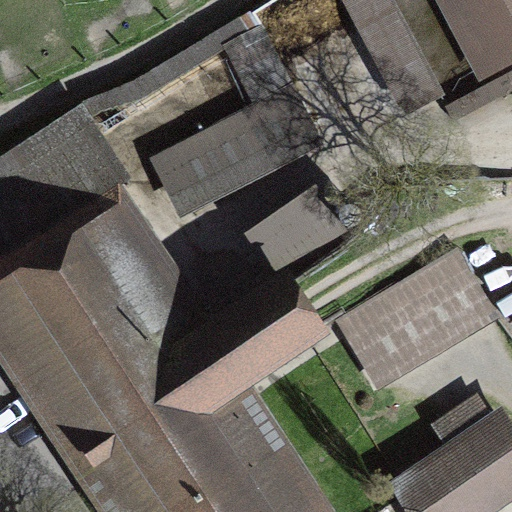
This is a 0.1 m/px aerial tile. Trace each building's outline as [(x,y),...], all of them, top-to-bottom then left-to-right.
[(511,46),(511,0),(347,0),(397,96),(439,92),(452,118),(511,87),(511,54),(509,48),(511,46)] [(0,258),(94,197),(95,199),(120,183),(77,117),(0,168),(0,258)] [(258,265),(343,236),(327,190),(242,219),(258,265)] [(193,349),(95,199),(94,197),(0,258),(0,307),(133,511),(293,511),(297,510),(219,390),(245,373),(250,382),(282,360),(277,351),(305,333),(270,279),(203,324),(212,337),(193,349)] [(456,247),(343,313),(363,346),(475,280),(456,247)] [(491,422),(474,397),(436,423),(453,448),(400,483),(420,511),(478,511),(511,489),(511,438),(498,417),(491,422)]
